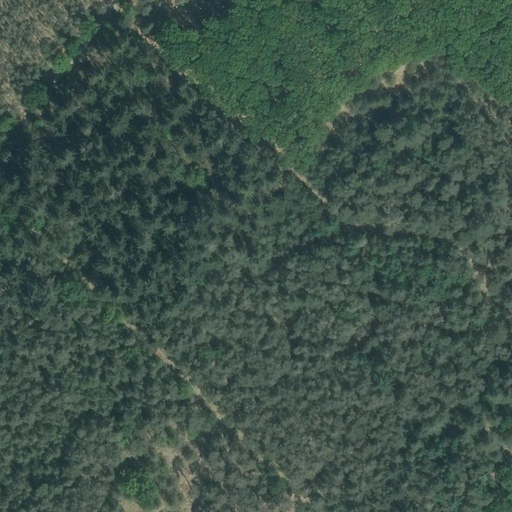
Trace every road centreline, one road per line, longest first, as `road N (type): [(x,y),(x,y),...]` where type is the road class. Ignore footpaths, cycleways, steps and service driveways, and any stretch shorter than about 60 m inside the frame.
road 1 (track): [(111,15),(356,223),(391,234),(442,231),(488,277),(501,330),(511,330)]
road 2 (track): [(0,161),(111,15)]
